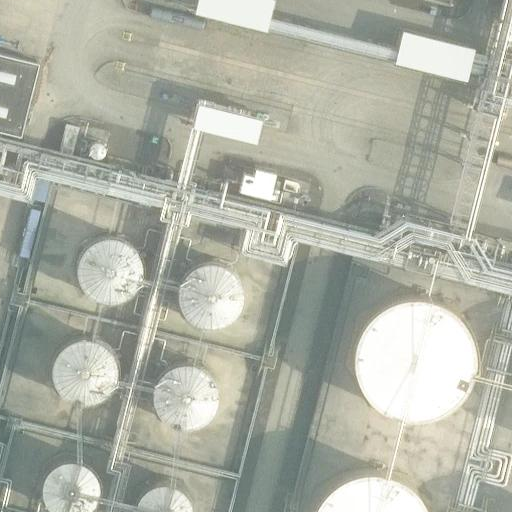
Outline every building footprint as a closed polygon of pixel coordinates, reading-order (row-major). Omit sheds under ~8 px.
[(208,0),(208,6),(283,24),(288,0),(208,0)] [(417,26),(410,55),(481,72),(488,43),(417,26)] [(0,131),(20,136),(38,63),(0,53),(0,131)] [(210,99),(204,123),(271,139),(276,115),(210,99)] [(80,285),(87,293),(97,299),(108,301),(119,300),(129,295),(137,286),(141,276),(142,265),(139,254),(133,245),(124,238),(114,235),(103,235),(93,239),(85,245),(79,254),(76,264),(76,275),(80,285)] [(181,310),(188,318),(198,324),(209,326),(220,325),(230,320),(237,312),(242,301),(243,290),(240,279),(234,270),(225,264),(215,260),(204,260),(194,264),(185,270),(179,279),(176,290),(177,300),(181,310)] [(398,415),(413,417),(429,415),(444,409),(457,400),(467,387),(473,372),(475,356),(473,340),(467,325),(457,313),(444,303),(428,297),(412,295),(395,298),(380,305),(367,316),(359,329),(354,344),(353,359),(355,374),(362,388),(371,400),(384,410),(398,415)] [(55,386),(61,394),(71,400),(82,402),(93,400),(103,395),(111,387),(116,377),(116,366),(114,355),(107,345),(99,339),(88,336),(78,336),(67,339),(59,346),(53,355),(50,365),(51,376),(55,386)] [(155,410),(162,418),(172,424),(183,426),(194,425),(204,419),(212,411),(216,401),(217,390),(214,379),(208,370),(199,363),(189,360),(178,360),(168,363),(160,370),(154,379),(151,389),(151,400),(155,410)] [(44,503),(52,510),(56,511),(79,511),(82,511),(90,505),(95,496),(97,486),(96,477),(92,470),(86,463),(79,459),(70,457),(60,458),(50,463),(43,471),(39,482),(40,493),(44,503)] [(427,511),(423,500),(413,488),(399,478),(384,471),(367,470),(351,473),(336,480),(323,491),(314,504),(311,511),(427,511)] [(190,511),(191,508),(190,500),(186,492),(181,486),(173,481),(165,479),(154,481),(144,486),(137,494),(134,504),(134,511),(190,511)]
